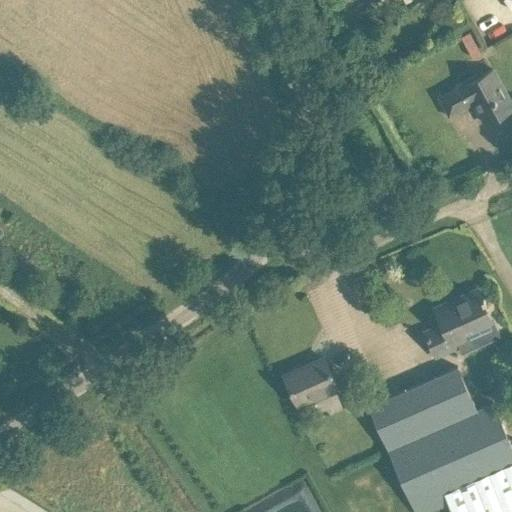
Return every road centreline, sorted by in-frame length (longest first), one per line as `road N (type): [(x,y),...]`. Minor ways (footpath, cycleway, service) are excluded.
road 1 (residential): [(0,435),(240,271),(277,234)]
road 2 (residential): [(277,234),(305,152),(304,101),(268,0)]
road 3 (unclassified): [(277,234),(307,250),(338,252),(480,191)]
